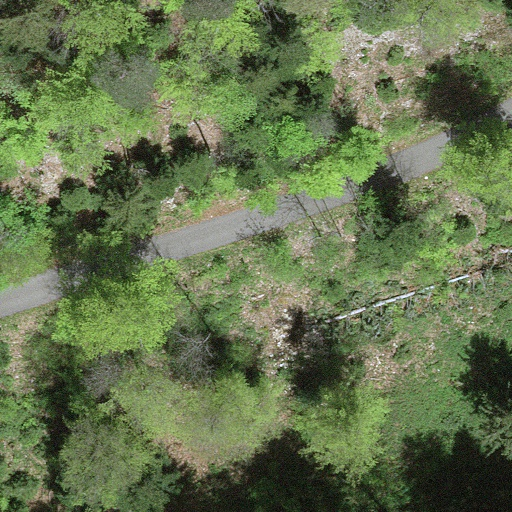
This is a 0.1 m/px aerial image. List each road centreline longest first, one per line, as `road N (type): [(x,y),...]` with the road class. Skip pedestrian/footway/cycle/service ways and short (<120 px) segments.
road 1 (unclassified): [(0,299),(420,161),(511,115)]
road 2 (track): [(350,511),(511,463)]
